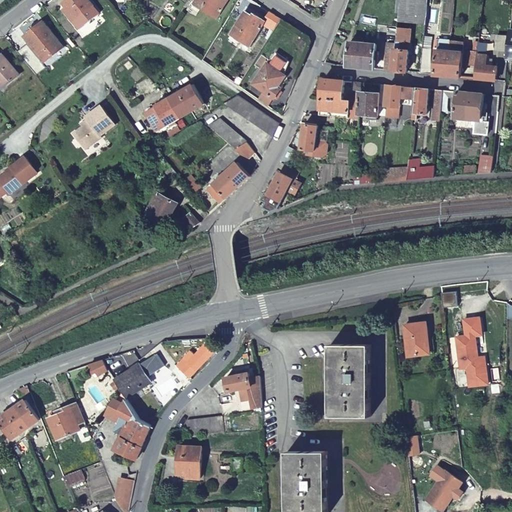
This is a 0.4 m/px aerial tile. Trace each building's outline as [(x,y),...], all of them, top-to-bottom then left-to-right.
[(87,0),(69,0),(64,4),(66,7),(63,10),(79,30),(98,15),(87,0)] [(194,0),(193,3),(214,16),(224,0),(194,0)] [(391,69),(405,70),(407,49),(421,50),(426,0),(398,0),(394,43),(391,69)] [(245,9),(230,33),(248,44),(263,19),(245,9)] [(42,23),(23,37),(43,63),(62,49),(42,23)] [(493,49),(506,50),(508,35),(495,34),(493,49)] [(433,72),(446,74),(449,49),(450,38),(436,37),(433,72)] [(350,39),(347,64),(360,65),(363,40),(350,39)] [(483,40),(477,39),(475,52),(473,76),(495,78),(496,65),(485,64),(486,54),(482,53),(483,40)] [(375,42),(363,40),(360,65),(373,67),(374,50),(376,50),(377,47),(374,47),(375,42)] [(383,68),(391,69),(394,43),(385,43),(383,68)] [(26,45),(17,53),(36,76),(44,69),(39,62),(39,61),(26,45)] [(449,49),(446,74),(459,75),(461,50),(449,49)] [(274,51),(251,82),(264,91),(273,98),(275,99),(280,91),(277,88),(285,77),(281,74),(290,63),(274,51)] [(421,51),(419,71),(429,72),(428,52),(421,51)] [(473,76),(475,52),(470,51),(468,70),(463,69),(463,75),(473,76)] [(0,86),(2,89),(19,76),(2,55),(0,57),(0,86)] [(322,76),(319,113),(359,117),(359,112),(360,100),(342,98),(344,78),(332,77),(322,76)] [(361,80),(353,79),(353,89),(360,90),(361,80)] [(190,85),(182,90),(195,109),(206,101),(194,82),(190,85)] [(388,89),(385,114),(389,114),(390,107),(402,108),(403,96),(414,97),(415,84),(388,82),(388,89)] [(230,96),(235,91),(226,85),(224,84),(220,90),(230,96)] [(415,84),(414,97),(412,114),(417,114),(417,111),(425,112),(428,86),(415,84)] [(433,105),(440,106),(440,99),(441,87),(435,86),(433,105)] [(452,88),(441,87),(440,99),(445,99),(446,94),(452,94),(452,88)] [(453,113),(467,115),(469,89),(456,88),(453,113)] [(469,89),(467,115),(471,115),(471,118),(475,119),(473,131),(488,132),(489,119),(486,119),(487,109),(482,108),(483,90),(469,89)] [(172,97),(184,116),(195,109),(182,90),(172,97)] [(378,92),(360,90),(360,100),(359,112),(365,113),(365,119),(375,120),(376,114),(377,114),(378,92)] [(273,98),(264,91),(259,98),(268,105),(273,98)] [(279,120),(239,92),(231,97),(225,101),(272,134),(279,120)] [(172,97),(150,111),(148,112),(159,131),(184,116),(172,97)] [(90,123),(105,113),(100,106),(85,117),(86,119),(88,121),(89,121),(90,123)] [(86,127),(95,141),(101,137),(100,136),(114,126),(105,113),(90,123),(89,121),(88,121),(89,122),(85,125),(86,127)] [(238,149),(247,139),(220,115),(212,125),(238,149)] [(318,123),(305,121),(300,147),(305,147),(304,152),(322,154),(326,151),(327,141),(324,137),(316,136),(318,123)] [(85,149),(95,141),(86,127),(85,125),(83,126),(73,133),(85,149)] [(154,144),(149,148),(143,151),(148,158),(159,150),(154,144)] [(292,148),(288,145),(281,159),(287,160),(292,148)] [(492,165),(493,154),(480,153),(478,171),(490,170),(491,165),(492,165)] [(254,170),(260,158),(252,154),(249,160),(247,163),(249,165),(248,167),(254,170)] [(0,192),(6,188),(8,190),(38,172),(27,155),(12,164),(13,166),(0,174),(0,192)] [(246,171),(237,162),(210,189),(222,202),(250,175),(246,171)] [(265,191),(261,198),(268,203),(266,208),(271,210),(279,207),(285,188),(293,192),(300,180),(294,177),(298,169),(285,162),(269,193),(265,191)] [(463,163),(462,173),(474,172),(475,163),(463,163)] [(408,165),(380,166),(379,180),(407,178),(408,167),(408,165)] [(408,167),(407,178),(434,175),(435,168),(414,167),(408,167)] [(177,203),(158,190),(143,212),(162,225),(172,211),(177,203)] [(183,218),(193,226),(195,225),(199,223),(201,221),(189,211),(183,218)] [(409,356),(432,353),(429,321),(406,324),(409,356)] [(467,374),(469,392),(487,389),(485,370),(478,371),(477,364),(474,343),(481,342),(479,325),(463,327),(466,343),(456,344),(460,375),(467,374)] [(190,336),(171,342),(173,348),(192,343),(190,336)] [(189,362),(198,371),(215,354),(207,345),(189,362)] [(329,346),(330,418),(371,417),(369,345),(329,346)] [(125,391),(127,395),(153,382),(150,377),(168,368),(161,355),(117,377),(118,378),(121,383),(125,391)] [(106,357),(93,361),(97,368),(99,366),(102,371),(111,366),(106,357)] [(182,367),(191,378),(198,371),(189,362),(188,361),(182,367)] [(255,408),(262,408),(262,399),(261,376),(250,377),(249,374),(227,377),(228,391),(241,389),(244,389),(249,388),(249,391),(250,399),(251,409),(255,408)] [(21,395),(31,391),(28,384),(25,384),(17,388),(21,395)] [(243,400),(250,399),(249,391),(249,388),(244,389),(241,389),(243,400)] [(118,413),(129,398),(127,395),(125,391),(110,413),(129,424),(131,420),(118,413)] [(26,398),(16,405),(30,425),(40,418),(26,398)] [(136,456),(153,425),(140,418),(129,398),(118,413),(131,420),(129,424),(117,447),(136,456)] [(85,419),(77,400),(48,412),(57,436),(79,427),(77,422),(85,419)] [(16,405),(7,411),(21,432),(30,425),(16,405)] [(21,432),(7,411),(0,416),(0,417),(13,437),(21,432)] [(203,434),(224,433),(224,420),(187,421),(188,434),(203,434)] [(200,478),(202,447),(180,446),(178,477),(200,478)] [(287,454),(288,511),(328,511),(327,452),(287,454)] [(231,458),(230,473),(242,473),(242,458),(231,458)] [(439,480),(447,470),(439,464),(431,474),(439,480)] [(81,467),(64,474),(68,483),(85,476),(81,467)] [(439,480),(426,497),(442,509),(464,482),(448,469),(447,470),(439,480)] [(128,511),(129,505),(136,474),(127,473),(119,504),(125,511),(128,511)] [(440,511),(442,509),(426,497),(411,497),(412,511),(440,511)]
